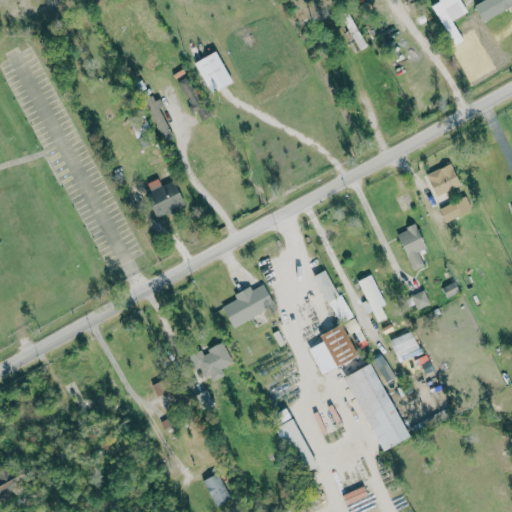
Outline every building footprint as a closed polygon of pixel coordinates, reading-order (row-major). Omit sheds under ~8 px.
[(455,45),(464,40),(453,21),(469,12),(461,0),(438,0),(432,4),(455,45)] [(211,93),(233,82),(218,51),(196,61),(211,93)] [(176,83),(195,111),(196,111),(203,121),(213,114),(187,75),(176,83)] [(165,141),(174,136),(157,100),(148,105),(165,141)] [(427,174),(436,196),(462,185),(453,163),(427,174)] [(158,217),(186,206),(176,180),(162,186),(159,179),(148,183),(152,191),(148,193),(158,217)] [(440,208),(447,223),(474,210),(467,196),(440,208)] [(415,271),(426,265),(420,252),(428,248),(416,224),(397,233),(415,271)] [(315,275),(339,324),(352,317),(328,269),(315,275)] [(367,300),(362,303),(367,314),(373,311),(378,322),(388,318),(382,307),(387,305),(372,274),(358,281),(367,300)] [(442,289),(447,298),(460,291),(455,282),(442,289)] [(234,327),(275,306),(264,284),(252,290),(251,286),(235,295),(237,299),(223,307),(234,327)] [(411,296),(417,310),(431,304),(425,290),(411,296)] [(310,348),(322,374),(359,357),(344,324),(320,335),(323,342),(310,348)] [(399,363),(422,353),(413,331),(390,340),(399,363)] [(225,376),(222,368),(233,364),(225,343),(203,352),(202,350),(189,355),(194,370),(203,366),(210,382),(225,376)] [(396,377),(381,355),(373,361),(387,383),(396,377)] [(381,451),(409,439),(376,363),(348,375),(381,451)] [(187,407),(176,376),(153,384),(164,416),(187,407)] [(203,413),(216,408),(208,390),(195,395),(203,413)] [(0,491),(19,490),(19,477),(10,477),(9,471),(0,471),(0,491)] [(203,481),(219,510),(235,502),(219,472),(203,481)]
